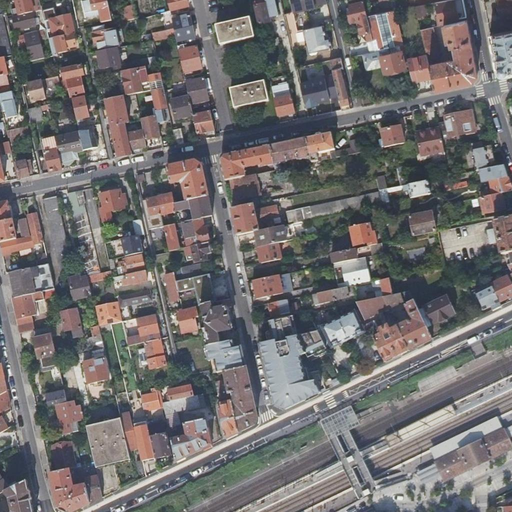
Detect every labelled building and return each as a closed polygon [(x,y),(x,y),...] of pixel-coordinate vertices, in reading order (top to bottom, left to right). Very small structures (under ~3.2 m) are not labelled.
[(12,16),(32,12),(41,9),(38,0),(14,0),(16,7),(11,9),(12,16)] [(100,14),(101,22),(111,20),(106,0),(90,0),(93,13),(95,13),(95,10),(102,9),(103,11),(103,13),(100,14)] [(187,0),(167,0),(170,10),(188,6),(187,0)] [(274,0),(256,0),(253,1),(254,6),(255,6),(259,24),(262,24),(262,26),(264,27),(267,26),(269,25),(268,22),(271,22),(270,16),(274,15),(278,14),(274,0)] [(321,0),(290,0),(293,12),(298,30),(311,27),(306,8),(305,8),(304,4),(321,0)] [(348,0),(351,12),(348,12),(351,22),(357,20),(360,34),(365,33),(367,41),(373,40),(368,15),(363,0),(348,0)] [(466,17),(463,0),(446,0),(436,2),(440,20),(437,21),(438,26),(444,25),(450,23),(449,20),(466,17)] [(511,0),(498,0),(502,19),(511,16),(511,0)] [(425,4),(415,6),(418,19),(428,17),(425,4)] [(126,20),(135,18),(133,6),(123,8),(126,20)] [(373,40),(376,51),(404,44),(396,10),(368,15),(373,40)] [(12,16),(15,30),(35,25),(32,12),(12,16)] [(323,25),(311,27),(298,30),(293,12),(285,13),(292,42),(293,47),(293,49),(307,47),(308,52),(310,52),(312,53),(316,52),(318,50),(332,47),(330,36),(326,37),(323,25)] [(0,57),(3,57),(12,55),(8,38),(3,18),(2,13),(0,13),(0,57)] [(49,19),(53,38),(72,34),(74,33),(70,14),(49,19)] [(190,16),(172,20),(174,29),(175,34),(177,41),(195,38),(190,16)] [(221,44),(254,37),(250,17),(230,22),(216,25),(221,44)] [(427,54),(433,77),(436,90),(475,81),(478,75),(467,20),(450,23),(444,25),(447,41),(450,41),(451,46),(455,47),(458,63),(455,63),(455,62),(452,60),(433,64),(432,57),(439,56),(433,27),(421,30),(427,54)] [(117,47),(118,47),(115,29),(106,31),(105,25),(92,27),(94,34),(93,34),(95,43),(98,42),(99,51),(117,47)] [(30,48),(30,49),(40,46),(39,40),(48,38),(46,29),(42,30),(42,31),(17,37),(20,49),(27,47),(28,48),(30,48)] [(153,33),(154,38),(175,34),(174,29),(153,33)] [(511,29),(490,34),(498,71),(504,75),(511,73),(511,29)] [(72,34),(53,38),(57,53),(66,51),(65,49),(75,46),(72,34)] [(278,37),(262,40),(263,48),(280,44),(278,37)] [(370,52),(376,51),(373,40),(367,41),(370,52)] [(404,44),(376,51),(370,52),(363,54),(367,69),(383,64),(386,78),(407,73),(407,72),(411,71),(407,58),(404,44)] [(184,45),(178,47),(179,51),(184,73),(202,69),(197,47),(184,50),(184,45)] [(32,56),(33,60),(43,58),(40,46),(30,49),(31,52),(29,52),(30,56),(32,56)] [(99,51),(97,51),(101,69),(114,66),(115,69),(121,68),(117,47),(99,51)] [(407,58),(411,71),(413,81),(433,77),(427,54),(407,58)] [(0,93),(10,91),(6,75),(7,74),(3,57),(0,57),(0,93)] [(342,110),(350,108),(347,97),(348,97),(341,69),(344,68),(341,57),(330,59),(342,110)] [(56,69),(58,75),(58,77),(63,75),(64,79),(66,79),(63,80),(65,90),(69,89),(70,97),(84,94),(81,78),(73,79),(72,77),(80,76),(83,75),(81,64),(56,69)] [(147,76),(161,73),(159,64),(145,66),(147,76)] [(149,84),(147,76),(145,66),(119,72),(121,77),(122,85),(125,84),(128,95),(129,94),(135,93),(142,92),(141,89),(144,89),(143,85),(149,84)] [(162,78),(161,73),(147,76),(149,84),(150,90),(156,117),(158,123),(166,121),(163,110),(169,109),(162,78)] [(58,75),(28,82),(32,101),(45,98),(43,87),(60,83),(58,77),(58,75)] [(271,80),(272,88),(279,117),(295,113),(288,84),(289,84),(288,77),(271,80)] [(204,78),(186,82),(189,97),(191,103),(209,100),(204,78)] [(301,83),(307,107),(315,105),(314,103),(328,100),(323,78),(301,83)] [(235,108),(269,101),(265,81),(231,88),(235,108)] [(362,90),(365,105),(373,103),(370,89),(362,90)] [(135,121),(141,120),(135,93),(129,94),(135,121)] [(83,96),(72,99),(76,119),(88,117),(83,96)] [(123,96),(105,99),(118,157),(131,154),(130,150),(126,131),(125,124),(128,123),(123,96)] [(191,103),(189,97),(172,100),(176,119),(193,115),(191,103)] [(8,100),(7,98),(4,99),(5,101),(2,101),(6,118),(17,115),(14,99),(13,99),(8,100)] [(48,108),(47,104),(28,108),(31,121),(44,118),(42,110),(48,108)] [(439,127),(442,141),(450,140),(449,137),(475,131),(471,110),(445,116),(446,123),(439,124),(439,127)] [(193,115),(197,134),(208,131),(208,132),(215,131),(211,111),(193,115)] [(156,117),(141,120),(143,131),(145,140),(160,137),(160,133),(158,123),(156,117)] [(31,139),(27,125),(6,130),(9,142),(9,144),(31,139)] [(79,129),(79,131),(83,150),(92,148),(89,134),(96,132),(95,126),(79,129)] [(384,147),(392,146),(404,143),(403,136),(400,126),(381,130),(383,139),(384,147)] [(444,151),(443,148),(442,141),(439,127),(424,130),(425,133),(416,135),(420,156),(444,151)] [(181,128),(173,130),(176,145),(185,143),(181,128)] [(79,131),(55,137),(60,162),(63,162),(64,162),(64,163),(65,163),(65,164),(66,164),(67,164),(68,164),(69,164),(69,163),(70,163),(70,162),(71,161),(71,160),(74,159),(73,152),(83,150),(79,131)] [(147,147),(145,140),(143,131),(130,133),(129,131),(126,131),(130,150),(147,147)] [(332,132),(307,137),(311,158),(312,162),(318,161),(317,153),(329,151),(331,158),(337,157),(335,151),(332,132)] [(43,139),(50,171),(61,169),(56,148),(55,137),(43,139)] [(307,137),(270,145),(275,165),(276,170),(282,169),(281,164),(288,162),(287,160),(297,158),(297,160),(303,159),(306,159),(311,158),(307,137)] [(335,151),(337,157),(344,156),(361,152),(358,139),(350,141),(352,147),(342,149),(335,151)] [(11,152),(9,144),(9,142),(0,144),(3,154),(11,152)] [(221,161),(225,181),(230,180),(229,179),(245,176),(243,170),(245,168),(261,164),(261,166),(266,165),(269,166),(270,166),(275,165),(270,145),(225,155),(221,161)] [(479,170),(496,166),(491,145),(471,149),(476,171),(479,170)] [(19,178),(29,176),(28,170),(31,170),(29,161),(26,161),(26,160),(16,162),(19,178)] [(195,161),(166,167),(172,193),(177,192),(176,187),(175,187),(174,183),(181,181),(182,183),(183,183),(187,201),(208,196),(201,165),(195,161)] [(490,180),(508,176),(504,165),(496,166),(479,170),(482,182),(490,181),(490,180)] [(245,177),(230,180),(234,200),(260,195),(259,189),(263,182),(271,180),(269,171),(245,176),(245,177)] [(379,190),(387,189),(384,176),(377,178),(379,190)] [(501,193),(511,190),(511,189),(508,176),(490,180),(490,181),(493,195),(501,193)] [(408,189),(410,198),(431,193),(428,180),(403,185),(404,190),(408,189)] [(444,185),(445,190),(468,185),(467,180),(444,185)] [(103,222),(112,220),(110,211),(124,208),(123,205),(125,205),(125,201),(122,201),(119,190),(117,190),(115,189),(103,191),(101,194),(100,194),(103,209),(100,209),(103,222)] [(382,204),(389,202),(387,189),(379,190),(382,204)] [(83,190),(67,193),(87,276),(99,273),(100,273),(84,205),(86,202),(83,190)] [(289,224),(294,223),(381,204),(379,192),(310,207),(286,212),(289,224)] [(483,197),(480,197),(484,213),(505,209),(501,193),(493,195),(483,197)] [(161,215),(176,212),(174,204),(172,194),(158,197),(161,213),(161,215)] [(73,271),(56,196),(44,199),(61,274),(62,274),(73,271)] [(212,215),(208,196),(187,201),(174,204),(176,212),(191,209),(193,219),(201,218),(212,215)] [(158,197),(146,199),(146,200),(142,201),(148,229),(163,225),(161,215),(161,213),(158,197)] [(0,222),(12,219),(8,201),(0,202),(0,222)] [(231,208),(237,235),(255,231),(275,227),(274,223),(280,222),(277,205),(254,210),(253,204),(231,208)] [(413,236),(416,236),(437,232),(432,211),(409,216),(413,236)] [(44,242),(37,213),(28,215),(30,227),(33,226),(35,234),(32,234),(32,236),(30,236),(31,243),(34,242),(34,244),(44,242)] [(30,236),(25,216),(19,218),(23,237),(30,236)] [(500,251),(501,255),(504,254),(511,252),(511,216),(494,220),(496,229),(488,230),(490,244),(498,243),(500,251)] [(355,225),(367,223),(366,217),(354,220),(355,225)] [(183,242),(184,248),(209,242),(206,226),(203,227),(201,218),(193,219),(182,222),(183,225),(187,241),(183,242)] [(12,219),(0,222),(0,242),(16,239),(12,219)] [(136,236),(144,234),(141,220),(133,222),(136,236)] [(372,232),(369,222),(367,223),(355,225),(351,226),(350,227),(354,245),(367,242),(368,246),(375,244),(379,243),(377,231),(372,232)] [(163,225),(169,251),(179,249),(174,227),(174,223),(163,225)] [(287,241),(297,238),(294,223),(289,224),(283,225),(287,241)] [(255,231),(258,247),(278,243),(287,241),(283,225),(275,227),(255,231)] [(30,236),(23,237),(16,239),(0,242),(0,246),(2,255),(10,254),(10,252),(32,247),(32,245),(31,243),(30,236)] [(127,248),(125,238),(114,241),(116,247),(118,256),(133,253),(131,247),(127,248)] [(116,247),(114,241),(104,243),(106,249),(116,247)] [(209,242),(184,248),(187,260),(195,259),(195,262),(207,260),(205,254),(212,253),(209,242)] [(258,247),(261,262),(281,258),(278,243),(258,247)] [(378,255),(384,253),(382,243),(379,243),(375,244),(378,255)] [(409,260),(424,258),(423,248),(408,250),(409,260)] [(334,264),(357,259),(354,249),(331,253),(334,264)] [(48,263),(46,253),(41,254),(42,260),(35,261),(36,266),(48,263)] [(122,266),(143,261),(141,254),(125,258),(121,259),(122,261),(117,262),(118,267),(122,266)] [(334,264),(337,281),(345,279),(346,287),(353,286),(371,282),(365,257),(357,259),(334,264)] [(436,263),(437,268),(446,266),(445,259),(438,261),(438,262),(436,263)] [(144,269),(143,261),(122,266),(123,273),(144,269)] [(173,270),(174,273),(176,281),(209,274),(206,262),(173,270)] [(470,262),(463,263),(467,279),(473,278),(470,262)] [(54,288),(48,263),(36,266),(27,268),(11,272),(9,272),(15,298),(42,291),(54,288)] [(111,272),(111,270),(100,273),(99,273),(100,279),(112,276),(111,272)] [(147,280),(145,270),(120,275),(118,276),(112,277),(113,282),(121,280),(122,285),(147,280)] [(99,273),(87,276),(87,277),(88,282),(100,279),(99,273)] [(165,275),(170,302),(180,300),(178,293),(176,281),(174,273),(165,275)] [(211,273),(209,274),(176,281),(178,293),(195,289),(199,305),(200,304),(213,302),(217,301),(211,273)] [(288,273),(253,281),(257,299),(292,291),(288,273)] [(88,282),(87,277),(80,278),(80,275),(68,278),(73,300),(91,295),(88,282)] [(511,286),(507,276),(491,284),(500,301),(511,294),(511,286)] [(393,295),(389,278),(373,282),(374,291),(382,289),(384,297),(393,295)] [(345,279),(337,281),(339,289),(346,287),(345,279)] [(500,301),(491,284),(475,291),(483,309),(491,306),(492,309),(501,305),(500,301)] [(339,289),(312,294),(314,305),(350,298),(349,294),(354,292),(353,286),(346,287),(339,289)] [(56,296),(54,288),(42,291),(44,299),(56,296)] [(151,299),(149,289),(131,294),(129,294),(119,296),(121,306),(151,299)] [(44,299),(42,291),(15,298),(12,298),(18,326),(33,323),(31,316),(36,314),(34,301),(33,297),(35,296),(36,301),(44,299)] [(409,291),(393,295),(384,297),(383,297),(388,308),(404,303),(405,305),(404,306),(405,308),(407,307),(413,322),(411,323),(410,321),(397,327),(409,350),(432,339),(427,327),(418,310),(409,291)] [(431,303),(418,310),(427,327),(454,313),(446,296),(435,301),(434,299),(430,301),(431,303)] [(388,308),(383,297),(356,302),(359,309),(364,320),(388,308)] [(213,302),(200,304),(209,345),(223,342),(221,332),(231,329),(227,307),(232,306),(230,298),(221,300),(223,307),(214,309),(213,302)] [(287,300),(269,303),(272,317),(298,311),(297,306),(288,307),(287,300)] [(121,316),(118,302),(106,304),(111,324),(122,321),(121,316)] [(111,324),(106,304),(94,307),(99,326),(111,324)] [(196,306),(182,309),(182,310),(177,311),(182,333),(197,329),(194,317),(198,316),(196,306)] [(59,309),(64,331),(73,329),(75,337),(82,335),(81,327),(77,308),(69,310),(68,307),(59,309)] [(364,320),(359,309),(338,319),(348,339),(349,338),(350,341),(356,338),(355,335),(369,329),(366,324),(364,320)] [(160,338),(155,314),(137,318),(141,336),(143,336),(144,342),(160,338)] [(293,316),(267,321),(269,331),(271,341),(261,343),(275,404),(286,409),(321,392),(319,390),(312,375),(305,376),(301,377),(300,370),(304,369),(301,355),(306,353),(308,357),(326,348),(318,331),(298,335),(293,316)] [(348,339),(338,319),(317,329),(318,331),(326,348),(327,349),(341,342),(342,344),(348,342),(347,339),(348,339)] [(409,350),(397,327),(391,330),(388,325),(383,328),(378,330),(377,327),(374,320),(366,324),(369,329),(385,361),(409,350)] [(33,323),(18,326),(19,333),(34,329),(33,323)] [(94,351),(103,349),(97,324),(89,326),(91,336),(85,337),(88,352),(94,351)] [(52,337),(60,335),(58,325),(50,327),(52,337)] [(59,366),(52,337),(50,327),(50,326),(35,329),(37,338),(34,339),(39,358),(41,357),(42,362),(43,370),(59,366)] [(166,365),(160,338),(144,342),(150,369),(166,365)] [(223,342),(209,345),(205,346),(209,362),(214,361),(217,374),(225,372),(246,367),(241,348),(234,350),(231,340),(223,342)] [(104,358),(106,357),(104,348),(103,349),(94,351),(96,359),(104,357),(104,358)] [(109,378),(104,358),(104,357),(96,359),(83,362),(88,383),(105,379),(109,378)] [(134,373),(141,372),(140,368),(138,368),(137,364),(132,365),(134,373)] [(455,370),(453,364),(417,381),(420,389),(422,393),(458,375),(456,372),(455,370)] [(217,402),(225,439),(254,425),(257,419),(246,367),(225,372),(226,379),(219,380),(223,398),(233,396),(234,401),(220,404),(219,398),(216,399),(217,402)] [(331,381),(333,386),(342,381),(340,376),(331,381)] [(168,399),(168,401),(193,396),(191,386),(168,391),(170,398),(168,399)] [(163,403),(159,387),(154,388),(155,393),(141,396),(144,411),(160,408),(160,406),(163,405),(163,403)] [(56,404),(67,402),(64,389),(46,393),(49,406),(56,404)] [(0,395),(0,412),(10,407),(7,392),(0,395)] [(168,401),(163,403),(163,405),(167,424),(169,432),(177,430),(176,425),(181,424),(178,412),(206,406),(203,393),(193,396),(168,401)] [(74,432),(81,430),(79,420),(83,419),(80,406),(76,407),(74,400),(67,402),(56,404),(62,434),(64,434),(74,432)] [(390,448),(457,415),(452,404),(384,437),(390,448)] [(330,415),(319,421),(324,432),(328,440),(329,440),(333,438),(336,436),(341,434),(345,432),(349,430),(360,425),(357,417),(353,410),(351,405),(343,409),(330,415)] [(121,418),(128,450),(137,448),(129,412),(119,414),(121,418)] [(430,449),(435,461),(443,457),(457,451),(461,448),(469,445),(473,443),(477,441),(481,439),(488,436),(497,431),(503,428),(497,416),(430,449)] [(143,461),(155,458),(150,438),(150,436),(146,417),(133,420),(142,460),(143,461)] [(96,467),(130,459),(128,450),(121,418),(87,426),(96,467)] [(176,462),(212,445),(206,419),(185,423),(188,436),(184,437),(183,435),(179,436),(180,438),(171,440),(176,462)] [(505,427),(503,428),(497,431),(488,436),(481,439),(477,441),(473,443),(469,445),(461,448),(457,451),(443,457),(435,461),(437,465),(442,474),(445,481),(466,471),(479,465),(491,459),(511,448),(511,443),(509,438),(511,436),(511,423),(510,425),(508,426),(505,427)] [(76,440),(74,432),(64,434),(67,442),(76,440)] [(167,432),(150,436),(150,438),(155,458),(172,455),(167,432)] [(55,460),(58,469),(76,465),(70,442),(51,447),(54,460),(55,460)] [(143,461),(142,460),(137,461),(140,474),(145,473),(143,461)] [(84,478),(83,474),(81,465),(76,467),(79,479),(84,478)] [(422,477),(423,481),(431,477),(439,474),(437,470),(435,466),(420,474),(421,475),(422,477)] [(66,511),(72,511),(90,503),(86,484),(75,487),(75,489),(74,489),(71,487),(71,486),(73,485),(72,480),(76,479),(75,474),(70,475),(69,468),(51,473),(59,508),(64,511),(66,511)] [(0,493),(4,492),(8,489),(3,479),(2,479),(0,475),(0,493)] [(90,503),(103,497),(98,476),(97,476),(84,479),(86,484),(90,503)] [(33,511),(27,480),(18,485),(10,488),(8,489),(4,492),(7,494),(11,498),(14,511),(13,511),(33,511)] [(501,500),(511,495),(511,482),(496,490),(501,500)]
